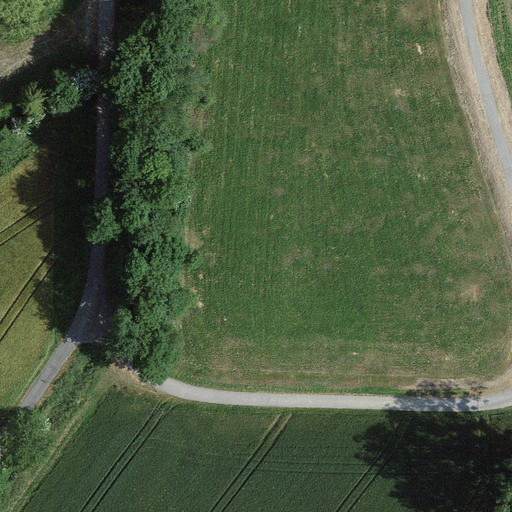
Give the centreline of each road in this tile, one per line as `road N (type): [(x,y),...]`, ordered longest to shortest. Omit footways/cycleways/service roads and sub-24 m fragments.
road 1 (track): [(86,312),(154,378),(197,392),(342,401),(511,396)]
road 2 (track): [(86,312),(101,216),(108,0)]
road 3 (track): [(511,180),(465,0)]
road 4 (track): [(0,443),(86,312)]
